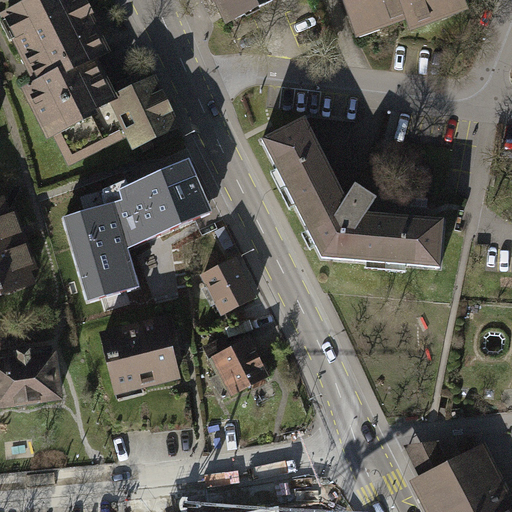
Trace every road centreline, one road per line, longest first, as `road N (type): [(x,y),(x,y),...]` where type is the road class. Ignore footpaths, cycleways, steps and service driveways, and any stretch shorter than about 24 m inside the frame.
road 1 (secondary): [(184,67),(361,441)]
road 2 (residential): [(0,491),(162,476),(361,441)]
road 3 (residential): [(263,76),(492,108)]
road 4 (residential): [(469,232),(492,108)]
